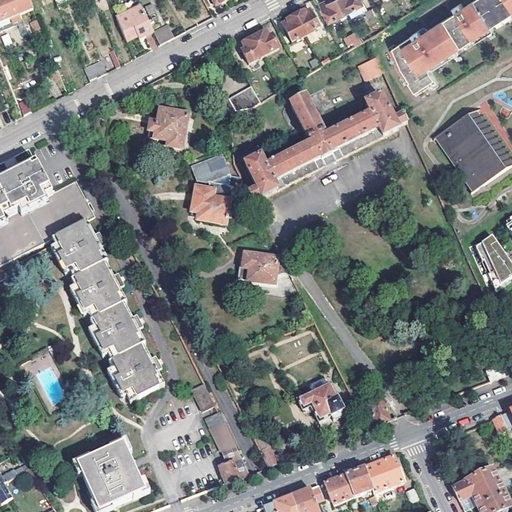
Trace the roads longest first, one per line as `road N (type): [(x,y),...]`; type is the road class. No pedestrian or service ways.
road 1 (residential): [(278,0),(0,143)]
road 2 (residential): [(210,511),(409,434)]
